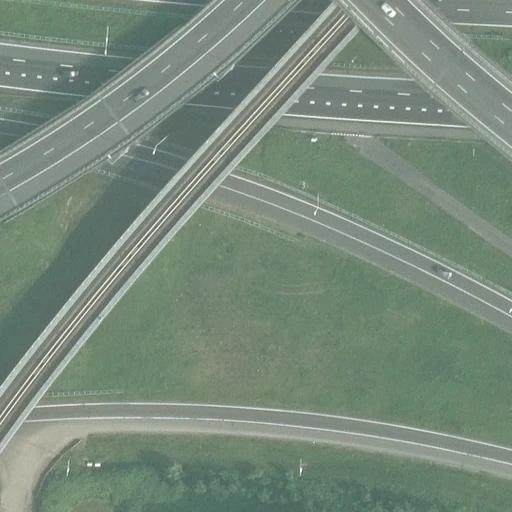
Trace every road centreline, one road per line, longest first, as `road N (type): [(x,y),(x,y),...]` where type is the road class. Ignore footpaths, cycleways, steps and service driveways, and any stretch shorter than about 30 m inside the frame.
road 1 (motorway): [(0,125),(50,129),(288,199),(511,306)]
road 2 (motorway): [(0,421),(190,412),(401,433),(511,460)]
road 3 (motorway): [(0,63),(511,110)]
road 4 (motorway): [(0,185),(113,110),(245,0)]
road 5 (motorway): [(377,0),(511,121)]
road 6 (motorway): [(511,8),(384,0)]
